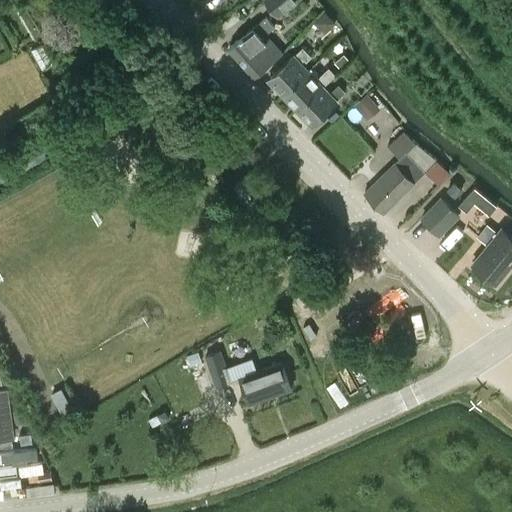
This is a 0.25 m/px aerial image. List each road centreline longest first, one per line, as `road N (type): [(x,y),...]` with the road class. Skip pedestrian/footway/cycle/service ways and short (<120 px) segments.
road 1 (tertiary): [(486,354),(151,0)]
road 2 (tertiary): [(40,511),(268,465),(486,354)]
road 3 (track): [(511,106),(419,0)]
